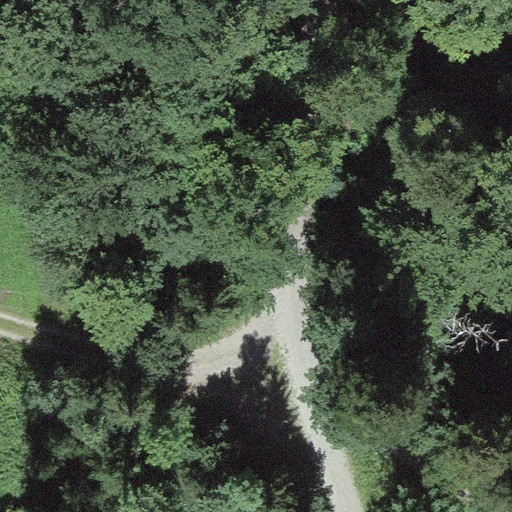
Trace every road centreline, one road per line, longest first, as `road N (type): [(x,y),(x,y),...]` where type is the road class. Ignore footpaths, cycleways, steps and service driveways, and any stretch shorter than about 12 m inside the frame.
road 1 (track): [(511,491),(351,410),(0,307)]
road 2 (track): [(322,0),(308,53),(294,251),(381,511)]
